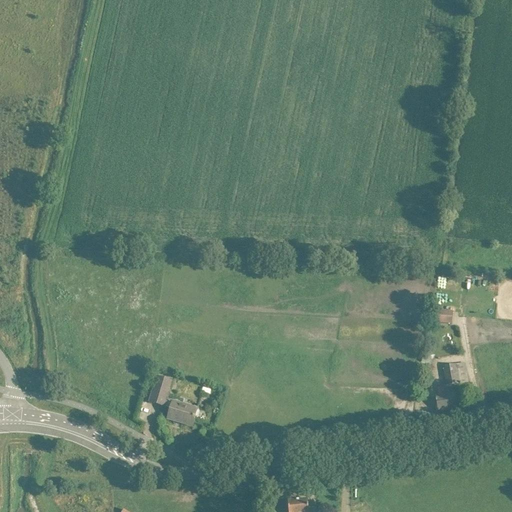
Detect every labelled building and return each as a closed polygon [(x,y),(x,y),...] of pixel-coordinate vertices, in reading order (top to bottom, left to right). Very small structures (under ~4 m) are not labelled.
[(453,312),(434,310),(433,322),(451,324),(453,312)] [(462,383),(468,382),(465,364),(443,367),(448,395),(436,397),(439,412),(456,409),(452,385),(457,384),(457,385),(459,385),(458,384),(460,384),(462,384),(462,383)] [(165,408),(172,381),(154,376),(147,403),(165,408)] [(174,402),(170,422),(193,427),(197,406),(174,402)] [(309,511),(308,499),(296,500),(296,498),(288,499),(289,511),(309,511)]
